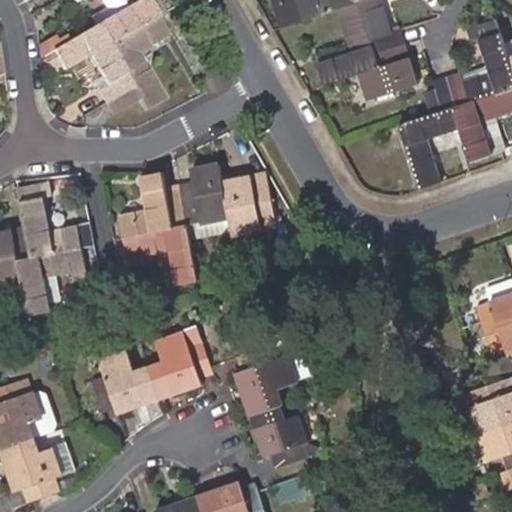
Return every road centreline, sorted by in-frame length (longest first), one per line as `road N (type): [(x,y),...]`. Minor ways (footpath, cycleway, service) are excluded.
road 1 (tertiary): [(511,199),(428,228),(361,227),(332,202),(265,89)]
road 2 (residential): [(265,89),(167,137),(86,147)]
road 3 (residential): [(62,511),(154,443),(194,436)]
road 4 (residential): [(27,144),(23,45),(7,0)]
road 5 (residential): [(86,147),(109,276)]
